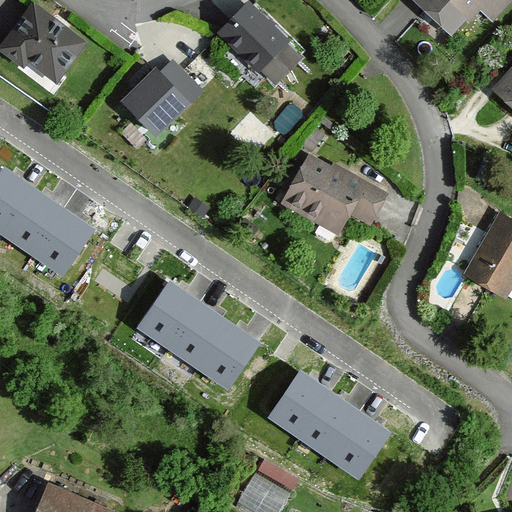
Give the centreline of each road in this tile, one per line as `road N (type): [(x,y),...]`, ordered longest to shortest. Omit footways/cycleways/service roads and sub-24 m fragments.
road 1 (residential): [(440,424),(0,115)]
road 2 (residential): [(511,400),(416,333),(406,312),(404,288),(439,208),(437,138),(401,71),(335,0)]
